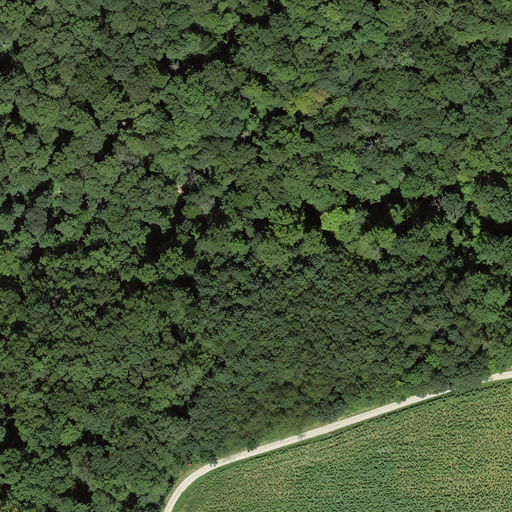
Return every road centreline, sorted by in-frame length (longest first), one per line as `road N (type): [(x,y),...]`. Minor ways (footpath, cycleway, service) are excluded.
road 1 (track): [(511,177),(357,182),(116,227),(0,291)]
road 2 (track): [(511,42),(431,38),(355,19),(275,36),(178,38),(117,32),(0,1)]
road 3 (track): [(511,374),(431,392),(199,470),(165,511)]
road 4 (track): [(286,196),(254,132),(106,120)]
